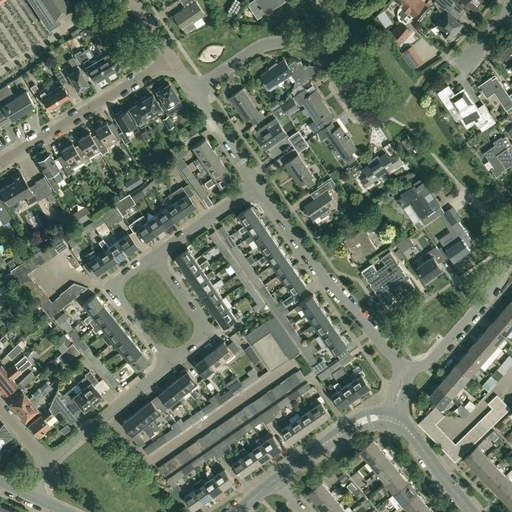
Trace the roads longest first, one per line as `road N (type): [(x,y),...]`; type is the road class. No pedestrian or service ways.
road 1 (residential): [(405,369),(325,281),(255,183)]
road 2 (residential): [(369,119),(332,58),(300,42),(258,46),(193,91)]
road 3 (unclassified): [(0,164),(172,59)]
road 4 (residential): [(405,369),(437,354),(511,255)]
road 5 (unclassified): [(45,464),(168,366)]
road 6 (unclassified): [(168,366),(108,289),(152,257)]
road 7 (unclassified): [(168,366),(205,337),(204,328),(152,257)]
road 8 (residential): [(276,479),(347,426),(391,419)]
road 9 (unclassified): [(152,257),(255,183)]
road 10 (residential): [(470,511),(391,419)]
